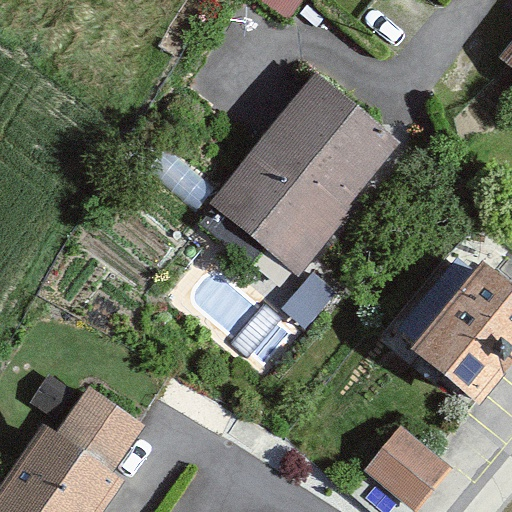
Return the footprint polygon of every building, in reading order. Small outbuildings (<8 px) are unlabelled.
[(511,21),(487,50),(511,71),(511,21)] [(299,73),(200,205),(291,274),(391,142),(299,73)] [(511,299),(463,257),(387,343),(456,403),(511,339),(511,299)] [(86,511),(112,467),(25,419),(0,463),(0,511),(86,511)] [(362,469),(415,508),(452,459),(399,420),(362,469)]
